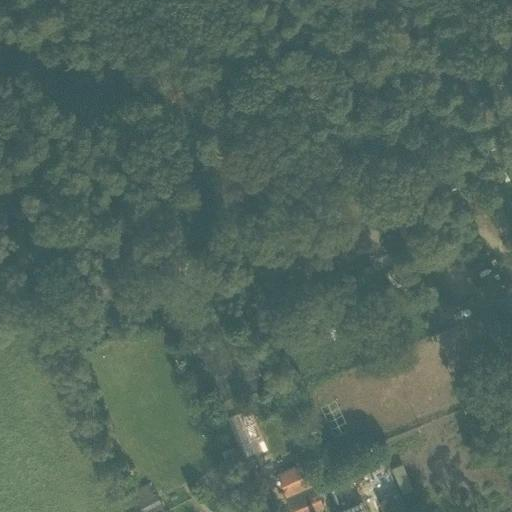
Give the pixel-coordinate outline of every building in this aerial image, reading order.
[(242,392),(220,401),(224,410),(246,401),(242,392)] [(265,448),(248,408),(226,417),(243,457),(265,448)] [(225,445),(235,441),(224,412),(213,416),(225,445)] [(238,445),(223,451),(239,491),(254,485),(238,445)] [(287,496),(315,484),(305,460),(277,472),(287,496)] [(401,486),(411,484),(406,463),(396,465),(401,486)] [(406,511),(387,468),(370,475),(381,501),(379,502),(383,511),(406,511)] [(315,484),(287,496),(293,511),(309,511),(324,506),(315,484)] [(153,491),(132,501),(137,511),(158,511),(165,509),(162,505),(159,498),(155,490),(153,491)]
